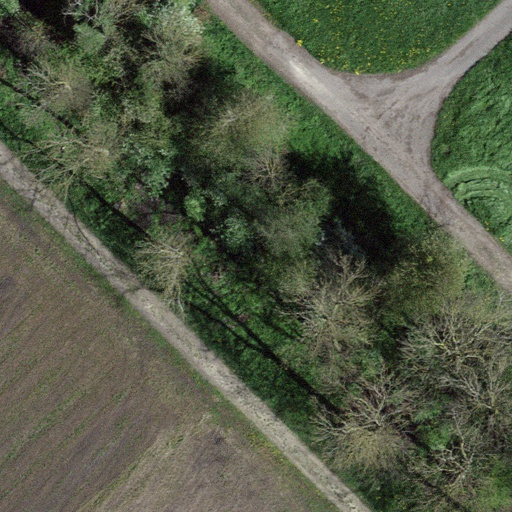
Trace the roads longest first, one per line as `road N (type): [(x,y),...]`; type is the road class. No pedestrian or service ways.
road 1 (track): [(451,511),(0,68)]
road 2 (track): [(256,0),(511,246)]
road 3 (track): [(510,0),(379,118)]
